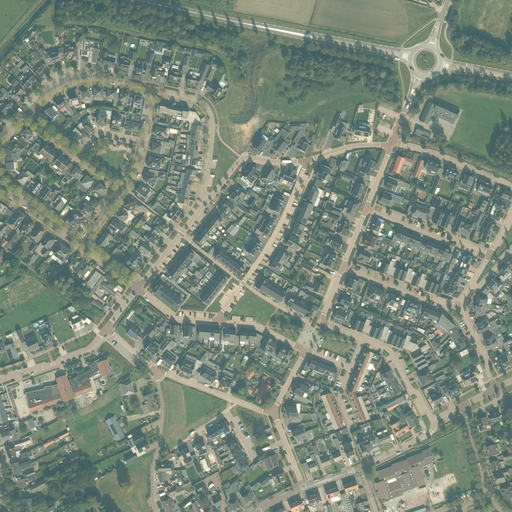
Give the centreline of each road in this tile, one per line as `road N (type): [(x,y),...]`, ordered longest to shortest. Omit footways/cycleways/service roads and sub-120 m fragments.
road 1 (residential): [(171,449),(226,411),(252,455),(285,441)]
road 2 (residential): [(208,200),(209,110),(196,98),(155,89)]
road 3 (primary): [(278,30),(135,0)]
road 4 (residential): [(156,511),(150,481),(161,437),(158,371)]
road 5 (residential): [(242,283),(271,241),(305,160)]
road 6 (residential): [(28,112),(76,80),(155,89)]
road 7 (primary): [(413,52),(278,30)]
road 8 (primary): [(278,30),(409,63)]
road 9 (residential): [(490,254),(366,209)]
road 10 (residential): [(392,144),(511,186)]
road 11 (residential): [(158,371),(274,411)]
road 12 (unclassified): [(0,381),(87,350),(106,328)]
road 13 (residential): [(457,305),(342,268)]
